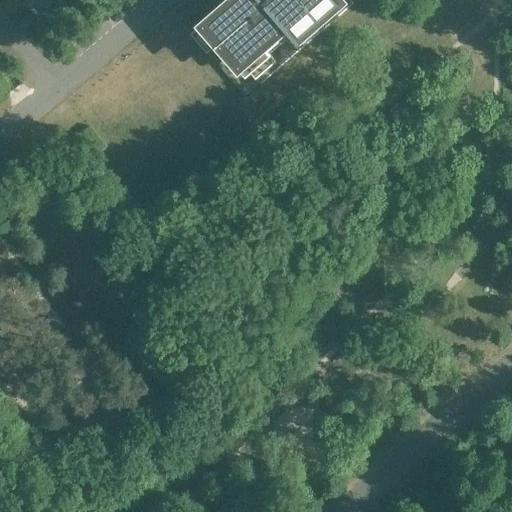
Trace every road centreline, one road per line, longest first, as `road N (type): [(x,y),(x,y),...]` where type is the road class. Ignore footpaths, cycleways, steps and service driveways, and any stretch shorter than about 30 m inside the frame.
road 1 (residential): [(343,511),(511,365)]
road 2 (residential): [(57,91),(159,0)]
